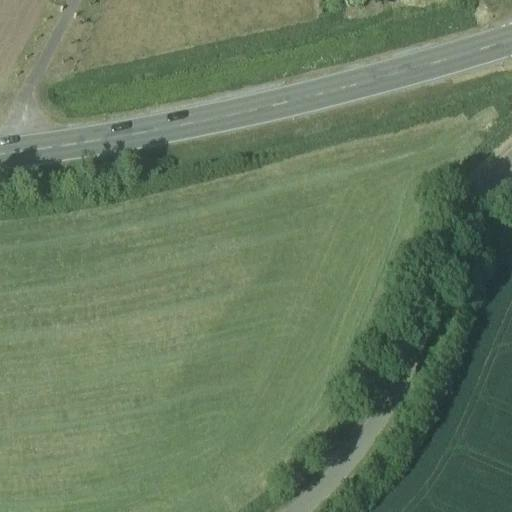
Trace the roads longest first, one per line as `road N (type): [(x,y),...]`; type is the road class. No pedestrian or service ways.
road 1 (secondary): [(0,159),(237,120),(511,42)]
road 2 (unclassified): [(511,161),(457,236),(379,425),(299,511)]
